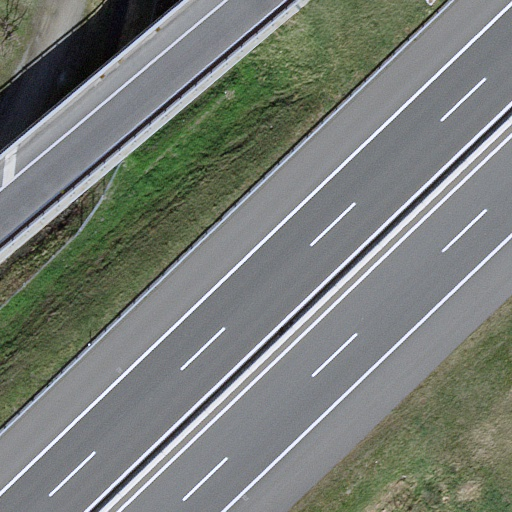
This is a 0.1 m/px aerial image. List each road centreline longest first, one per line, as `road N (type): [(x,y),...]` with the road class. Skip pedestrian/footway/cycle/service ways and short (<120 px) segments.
road 1 (motorway): [(511,50),(31,511)]
road 2 (motorway): [(172,511),(511,186)]
road 3 (motorway): [(242,0),(0,205)]
road 4 (track): [(0,206),(24,172),(63,0)]
